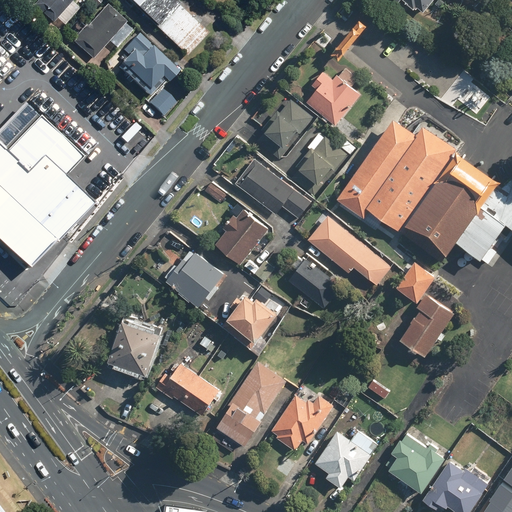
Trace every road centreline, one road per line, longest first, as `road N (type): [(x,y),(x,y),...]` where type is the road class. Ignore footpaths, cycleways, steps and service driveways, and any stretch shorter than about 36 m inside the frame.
road 1 (residential): [(307,0),(48,314)]
road 2 (primary): [(42,402),(190,487)]
road 3 (primary): [(82,511),(0,410)]
road 4 (primary): [(42,402),(114,499)]
